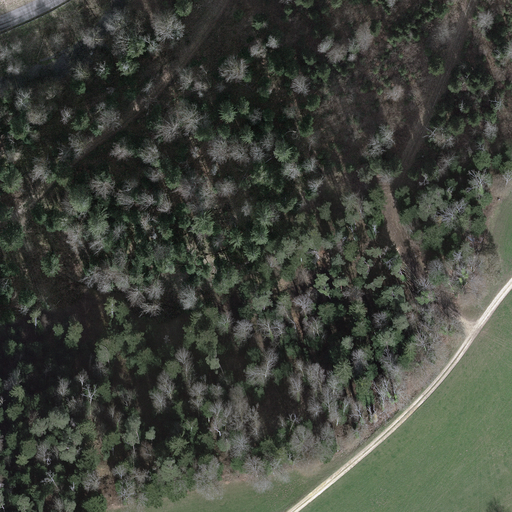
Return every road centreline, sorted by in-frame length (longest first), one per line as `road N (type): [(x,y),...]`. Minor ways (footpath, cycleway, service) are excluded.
road 1 (track): [(473,0),(391,214),(407,256),(472,335)]
road 2 (track): [(511,282),(440,377),(288,511)]
road 3 (track): [(0,219),(76,162),(188,56),(228,0)]
